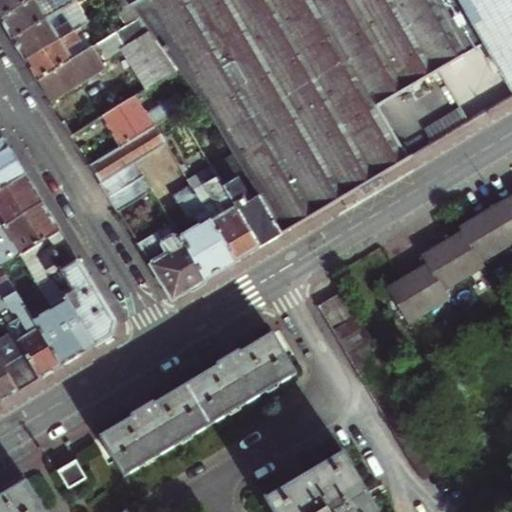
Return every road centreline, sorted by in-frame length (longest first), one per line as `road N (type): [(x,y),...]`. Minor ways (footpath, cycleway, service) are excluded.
road 1 (residential): [(160,341),(10,98)]
road 2 (residential): [(211,488),(287,441),(310,421),(322,395),(328,363),(275,274)]
road 3 (residential): [(275,274),(511,133)]
road 4 (residential): [(0,439),(160,341)]
road 5 (residential): [(160,341),(275,274)]
